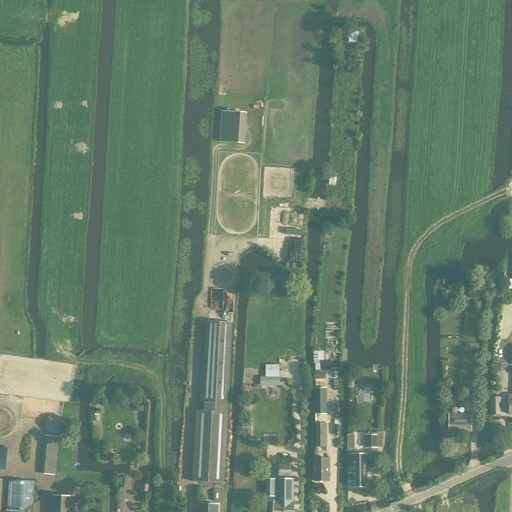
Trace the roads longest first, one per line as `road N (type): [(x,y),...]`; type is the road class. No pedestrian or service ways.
road 1 (track): [(511,187),(442,222),(411,255),(398,470),(411,499)]
road 2 (unclassified): [(382,511),(511,457)]
